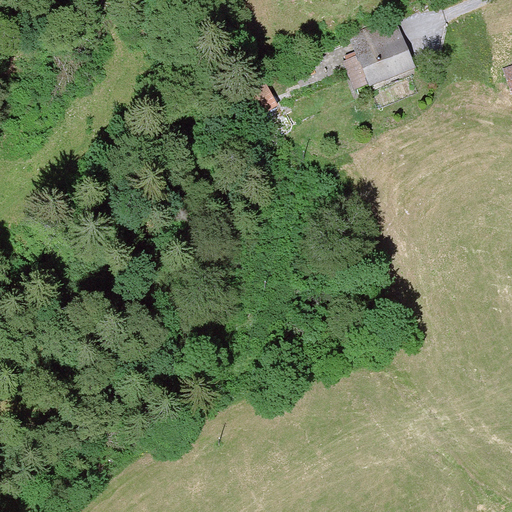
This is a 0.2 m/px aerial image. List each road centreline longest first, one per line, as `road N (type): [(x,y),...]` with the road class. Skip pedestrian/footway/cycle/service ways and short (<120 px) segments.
road 1 (track): [(0,254),(159,98),(304,0)]
road 2 (track): [(260,511),(411,422)]
